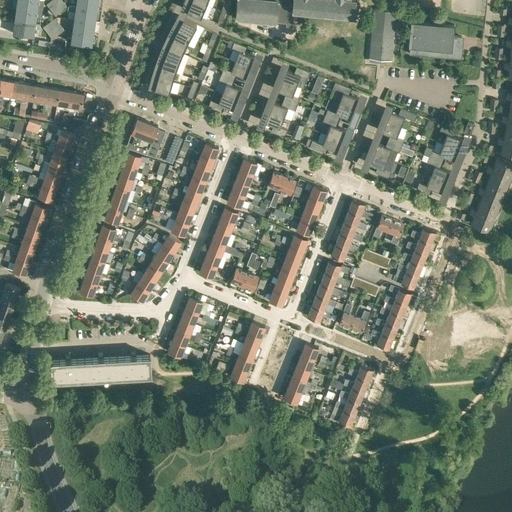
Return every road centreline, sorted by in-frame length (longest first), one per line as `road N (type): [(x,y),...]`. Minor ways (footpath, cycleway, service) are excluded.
road 1 (residential): [(37,307),(115,89)]
road 2 (residential): [(389,362),(397,362),(454,231),(446,222)]
road 3 (residential): [(290,320),(342,180)]
road 4 (residential): [(184,276),(239,138)]
road 5 (residential): [(239,138),(115,89)]
road 6 (residential): [(56,353),(154,347),(164,316)]
road 7 (residential): [(164,316),(37,307)]
road 8 (residential): [(66,511),(28,393)]
road 9 (residential): [(119,77),(0,56)]
